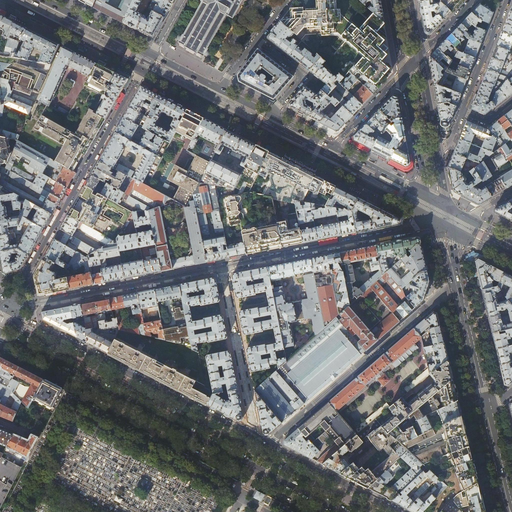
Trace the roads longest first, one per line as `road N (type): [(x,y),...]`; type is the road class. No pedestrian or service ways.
road 1 (tertiary): [(0,335),(342,511)]
road 2 (primary): [(140,71),(429,218)]
road 3 (tertiary): [(253,436),(5,308)]
road 4 (residential): [(223,268),(5,308)]
road 5 (residential): [(429,218),(223,268)]
road 6 (residential): [(223,268),(253,436)]
road 7 (tertiary): [(398,511),(253,436)]
road 8 (primary): [(0,0),(140,71)]
road 9 (secondary): [(449,260),(486,412)]
road 10 (secondary): [(404,72),(425,195)]
road 11 (primary): [(150,54),(40,0)]
road 12 (residential): [(461,111),(507,0)]
